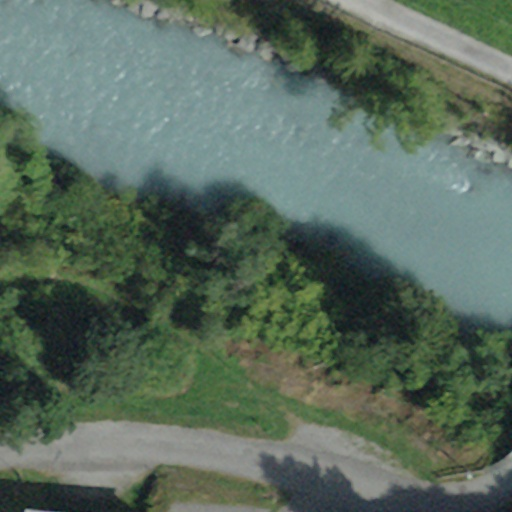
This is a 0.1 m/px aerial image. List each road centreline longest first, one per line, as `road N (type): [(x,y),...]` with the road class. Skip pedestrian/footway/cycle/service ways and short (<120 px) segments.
road 1 (residential): [(511,478),(489,499),(422,503),(337,473),(208,453),(0,454)]
road 2 (track): [(381,0),(511,60)]
